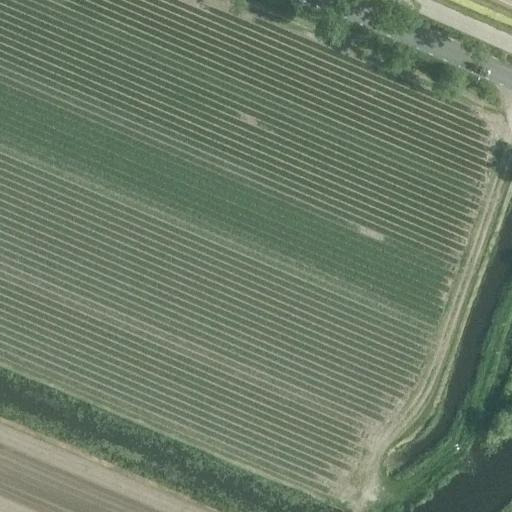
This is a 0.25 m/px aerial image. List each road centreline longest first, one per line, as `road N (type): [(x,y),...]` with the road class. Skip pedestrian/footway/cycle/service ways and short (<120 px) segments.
road 1 (track): [(367,500),(383,450),(421,414),(511,142)]
road 2 (secondary): [(332,0),(511,77)]
